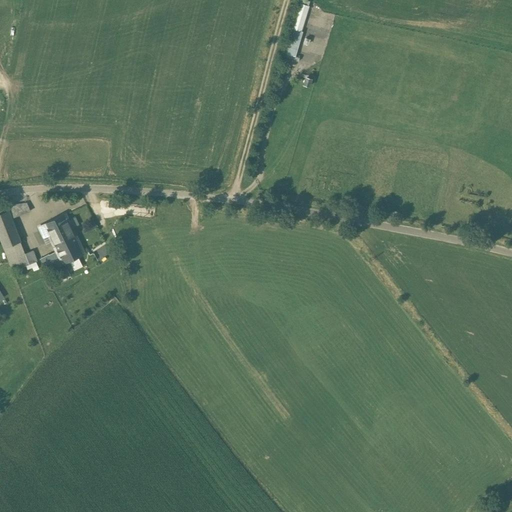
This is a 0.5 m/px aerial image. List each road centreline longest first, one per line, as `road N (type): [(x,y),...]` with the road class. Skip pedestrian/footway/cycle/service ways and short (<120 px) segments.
road 1 (unclassified): [(0,192),(94,187),(233,202),(511,253)]
road 2 (track): [(233,202),(287,0)]
